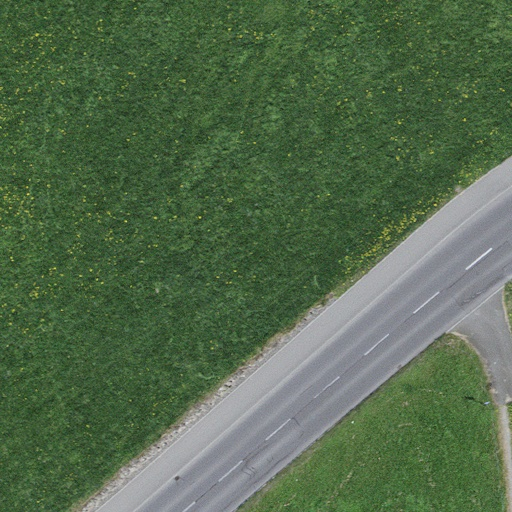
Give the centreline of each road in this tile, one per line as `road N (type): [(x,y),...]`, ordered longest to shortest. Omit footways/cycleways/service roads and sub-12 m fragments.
road 1 (secondary): [(184,511),(511,234)]
road 2 (track): [(453,279),(485,325),(511,404)]
